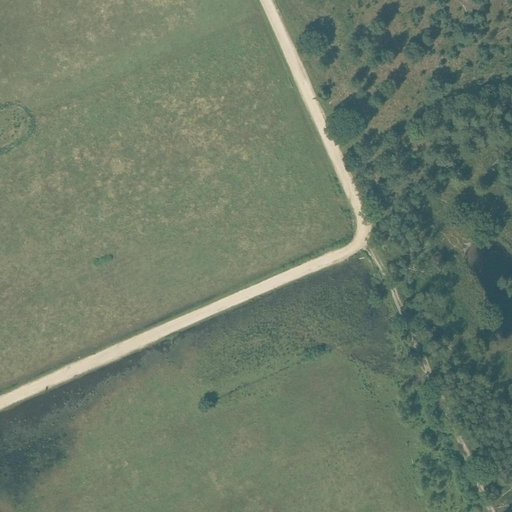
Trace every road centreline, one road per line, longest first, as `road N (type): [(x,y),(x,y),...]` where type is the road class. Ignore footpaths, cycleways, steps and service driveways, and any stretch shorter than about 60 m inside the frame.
road 1 (track): [(363,228),(346,248),(0,402)]
road 2 (track): [(488,511),(363,228)]
road 3 (track): [(267,0),(363,228)]
